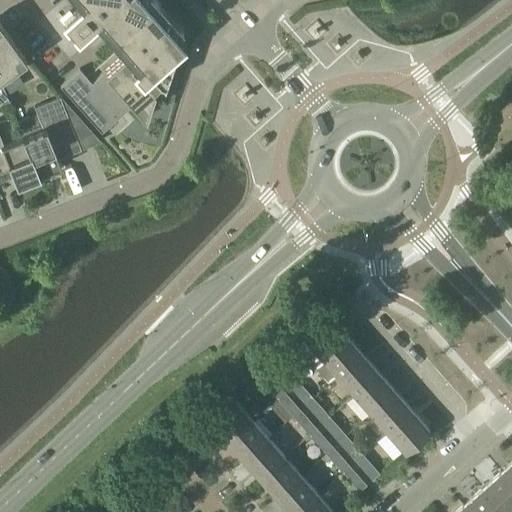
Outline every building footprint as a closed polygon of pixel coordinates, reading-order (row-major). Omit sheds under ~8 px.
[(72,31),(90,16),(123,54),(91,82),(79,69),(59,86),(100,132),(131,104),(144,118),(153,91),(151,89),(158,82),(159,83),(159,82),(161,83),(161,84),(163,85),(181,29),(155,0),(143,0),(142,0),(76,0),(80,4),(62,20),(66,24),(72,31)] [(0,77),(25,59),(0,25),(0,77)] [(22,136),(38,175),(60,166),(56,155),(77,146),(79,149),(80,149),(59,96),(34,106),(42,128),(22,136)] [(0,138),(0,176),(11,172),(15,184),(38,175),(22,136),(2,144),(0,138)] [(319,356),(346,333),(329,314),(303,337),(319,356)] [(336,375),(362,352),(346,333),(319,356),(336,375)] [(353,394),(379,370),(362,352),(336,375),(353,394)] [(278,372),(289,384),(297,378),(296,377),(286,365),(278,372)] [(270,389),(278,383),(266,370),(259,377),(270,389)] [(369,412),(395,389),(379,370),(353,394),(369,412)] [(302,384),(295,391),(305,403),(313,396),(302,384)] [(283,389),(276,396),(286,408),(294,401),(283,389)] [(386,431),(412,408),(395,389),(369,412),(386,431)] [(225,440),(251,417),(234,398),(208,421),(225,440)] [(262,420),(276,409),(267,398),(254,409),(262,420)] [(319,403),(311,409),(322,422),(330,415),(319,403)] [(303,427),(310,420),(300,408),(292,414),(303,427)] [(412,408),(386,431),(403,450),(429,427),(412,408)] [(282,415),(269,429),(280,440),(294,426),(282,415)] [(241,459),(268,435),(251,417),(225,440),(241,459)] [(335,421),(327,428),(338,440),(346,434),(335,421)] [(319,445),(327,438),(316,426),(309,433),(319,445)] [(258,477),(284,454),(268,435),(241,459),(258,477)] [(352,440),(344,447),(355,459),(362,452),(352,440)] [(336,464),(343,457),(333,445),(325,452),(336,464)] [(275,496),(301,473),(284,454),(258,477),(275,496)] [(368,459),(360,465),(372,478),(380,472),(368,459)] [(511,459),(501,469),(511,482),(511,459)] [(352,483),(360,476),(349,463),(341,470),(352,483)] [(505,511),(511,505),(511,482),(501,469),(482,486),(505,511)] [(288,511),(294,511),(317,491),(301,473),(275,496),(288,511)] [(472,511),(504,511),(505,511),(482,486),(464,502),(472,511)] [(317,491),(294,511),(332,511),(334,510),(317,491)] [(140,511),(125,494),(104,511),(140,511)] [(472,511),(464,502),(452,511),(472,511)]
